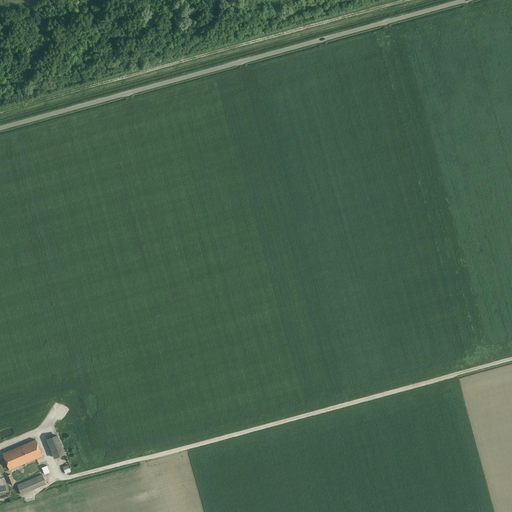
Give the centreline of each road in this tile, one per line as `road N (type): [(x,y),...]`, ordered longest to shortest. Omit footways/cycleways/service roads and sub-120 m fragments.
road 1 (unclassified): [(0,128),(466,0)]
road 2 (track): [(511,358),(72,476)]
